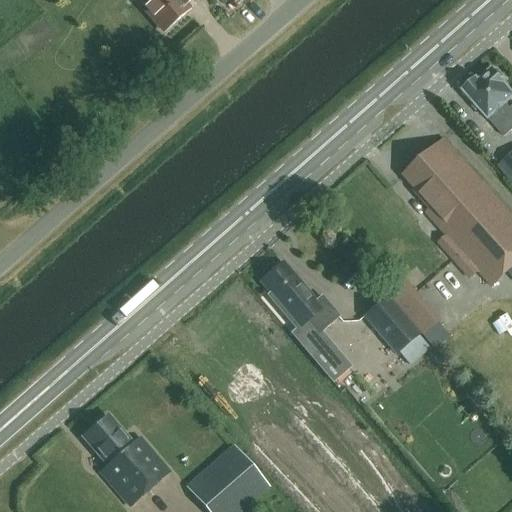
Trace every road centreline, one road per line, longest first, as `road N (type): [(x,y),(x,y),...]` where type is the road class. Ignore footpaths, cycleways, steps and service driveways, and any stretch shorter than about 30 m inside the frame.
road 1 (primary): [(0,434),(497,0)]
road 2 (unclassified): [(0,265),(304,0)]
